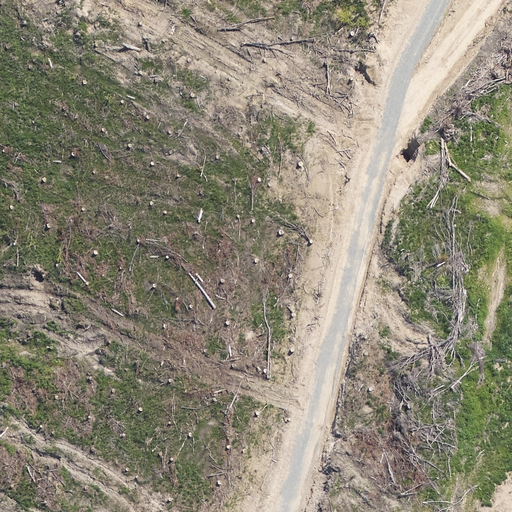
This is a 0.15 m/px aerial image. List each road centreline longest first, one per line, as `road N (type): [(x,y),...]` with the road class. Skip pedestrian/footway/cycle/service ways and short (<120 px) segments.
road 1 (track): [(285,511),(400,78),(435,0)]
road 2 (track): [(389,120),(490,0)]
